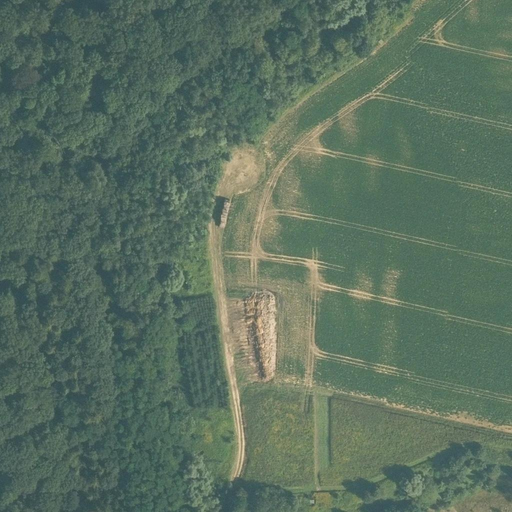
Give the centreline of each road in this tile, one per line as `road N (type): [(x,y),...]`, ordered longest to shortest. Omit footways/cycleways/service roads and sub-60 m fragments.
road 1 (track): [(198,511),(236,418),(212,208),(217,163),(232,145)]
road 2 (track): [(0,237),(49,366),(58,511)]
road 3 (track): [(64,0),(0,106)]
